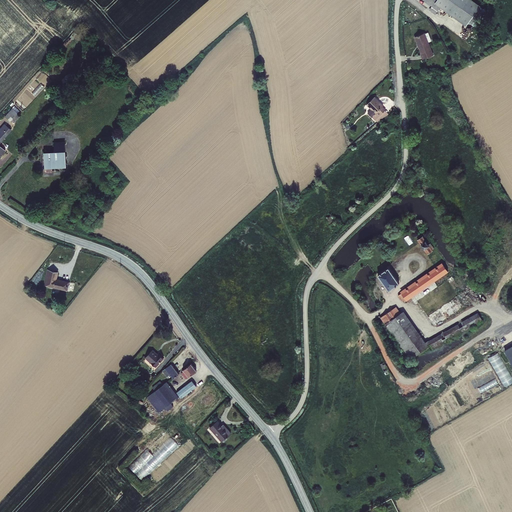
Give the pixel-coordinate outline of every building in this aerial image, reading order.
[(478,10),(467,0),(425,0),(429,4),(426,7),(430,11),(431,13),(433,11),(437,7),(445,14),(460,28),(469,19),(478,10)] [(414,19),(420,42),(430,39),(426,27),(430,26),(427,16),(414,19)] [(387,102),(379,93),(371,101),(379,109),(371,117),(375,120),(385,111),(382,108),(387,102)] [(15,116),(10,112),(2,120),(8,125),(15,116)] [(0,148),(0,144),(10,133),(9,132),(4,127),(0,131),(0,158),(5,153),(0,148)] [(66,145),(55,146),(55,154),(44,155),(45,169),(66,169),(66,145)] [(422,234),(418,237),(427,251),(431,248),(422,234)] [(429,327),(433,324),(463,304),(445,278),(439,282),(435,277),(447,268),(443,262),(399,293),(402,299),(408,295),(429,327)] [(400,282),(389,266),(377,273),(389,289),(392,287),(393,289),(397,286),(396,284),(400,282)] [(70,294),(72,286),(60,282),(61,276),(51,272),(47,287),(70,294)] [(410,363),(423,355),(478,324),(473,315),(419,342),(399,310),(396,312),(392,306),(382,313),(379,315),(410,363)] [(511,342),(499,350),(501,353),(511,372),(511,342)] [(158,357),(153,352),(145,361),(155,370),(164,360),(160,356),(158,357)] [(181,372),(183,375),(187,380),(197,372),(191,365),(181,372)] [(166,369),(162,373),(167,379),(171,376),(173,379),(179,374),(171,366),(167,370),(166,369)] [(161,414),(167,410),(169,413),(176,409),(173,405),(180,400),(170,385),(168,382),(163,386),(160,382),(152,389),(155,392),(148,397),(161,414)] [(193,383),(179,393),(184,400),(198,389),(193,383)] [(206,401),(201,406),(204,410),(209,404),(206,401)] [(217,420),(211,428),(224,440),(233,430),(229,426),(227,428),(217,420)] [(129,467),(142,481),(179,446),(165,432),(129,467)]
